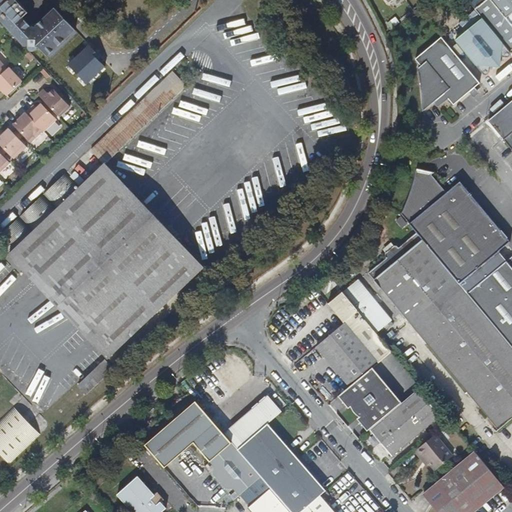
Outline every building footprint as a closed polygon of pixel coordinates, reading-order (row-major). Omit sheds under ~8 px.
[(0,0),(0,19),(24,47),(28,47),(29,49),(30,50),(31,51),(33,51),(35,51),(36,50),(37,49),(39,45),(47,55),(76,29),(56,7),(37,25),(31,24),(9,0),(0,0)] [(511,50),(511,0),(486,0),(476,9),(483,17),(511,51),(511,50)] [(511,52),(511,51),(483,17),(476,24),(475,31),(477,34),(475,37),(471,33),(465,33),(457,40),(477,63),(485,74),(487,74),(489,74),(490,73),(491,71),(491,66),(503,56),(511,56),(511,55),(511,52)] [(395,27),(400,22),(397,18),(391,22),(395,27)] [(475,31),(476,24),(465,33),(471,33),(475,37),(477,34),(475,31)] [(450,45),(443,36),(417,58),(422,65),(420,67),(421,75),(422,81),(423,87),(424,94),(424,99),(425,105),(425,110),(446,93),(455,104),(471,91),(476,87),(481,82),(465,63),(450,45)] [(31,62),(34,59),(17,40),(15,42),(22,49),(21,50),(31,62)] [(477,63),(457,40),(450,45),(465,63),(477,63)] [(502,66),(503,56),(491,66),(502,66)] [(21,81),(8,66),(6,68),(0,73),(0,87),(1,89),(6,94),(21,81)] [(50,76),(43,69),(41,71),(47,78),(50,76)] [(106,163),(185,86),(171,72),(90,150),(104,164),(106,163)] [(481,92),(476,87),(471,91),(476,97),(481,92)] [(38,93),(37,95),(45,103),(51,110),(58,117),(69,107),(52,89),(46,94),(42,89),(38,93)] [(51,110),(45,103),(42,106),(48,112),(51,110)] [(42,106),(40,104),(36,108),(33,111),(30,107),(27,110),(25,112),(42,131),(43,132),(56,120),(48,112),(42,106)] [(42,131),(25,112),(20,117),(17,120),(15,122),(13,124),(17,128),(23,135),(30,142),(42,131)] [(12,133),(8,128),(3,133),(0,136),(0,135),(0,144),(6,151),(13,158),(26,147),(18,139),(12,133)] [(23,135),(17,128),(12,133),(18,139),(23,135)] [(473,136),(469,140),(477,151),(481,148),(473,136)] [(0,170),(8,163),(2,155),(0,153),(0,170)] [(109,358),(204,267),(106,163),(104,164),(80,187),(11,254),(10,255),(109,358)] [(511,242),(461,182),(447,193),(430,173),(417,170),(416,178),(414,184),(412,190),(410,197),(407,204),(402,215),(418,233),(460,284),(499,252),(511,242)] [(0,242),(11,254),(80,187),(78,185),(82,181),(74,174),(70,177),(66,173),(0,236),(0,242)] [(511,346),(460,284),(418,233),(400,248),(399,246),(395,247),(387,253),(387,258),(387,259),(369,274),(499,428),(511,417),(511,346)] [(511,256),(507,261),(499,252),(460,284),(511,346),(511,256)] [(116,365),(211,274),(204,267),(109,358),(116,365)] [(357,309),(344,293),(329,304),(345,324),(317,347),(349,385),(378,361),(379,362),(392,351),(391,349),(357,309)] [(405,337),(372,297),(357,309),(391,349),(405,337)] [(88,393),(114,368),(106,360),(80,385),(88,393)] [(352,405),(383,379),(373,367),(339,396),(349,408),(352,405)] [(361,417),(392,391),(383,379),(352,405),(361,417)] [(393,456),(441,415),(419,389),(371,431),(393,456)] [(368,431),(402,402),(392,391),(361,417),(358,419),(368,431)] [(268,423),(282,411),(269,396),(224,434),(238,449),(268,423)] [(224,434),(196,401),(146,445),(165,468),(195,443),(215,466),(214,474),(226,488),(236,489),(240,495),(262,477),(238,449),(224,434)] [(44,434),(16,404),(0,419),(0,450),(13,464),(44,434)] [(361,417),(352,405),(353,408),(354,411),(355,413),(357,415),(361,417)] [(327,491),(268,423),(238,449),(262,477),(271,488),(292,511),(301,511),(321,496),(327,491)] [(454,455),(436,434),(419,448),(431,463),(437,469),(454,455)] [(431,463),(419,448),(416,451),(428,466),(431,463)] [(474,511),(505,487),(476,452),(424,495),(437,511),(448,511),(449,511),(474,511)] [(162,511),(167,508),(162,503),(164,500),(158,493),(155,495),(139,477),(118,495),(133,511),(162,511)] [(292,511),(271,488),(249,507),(252,511),(292,511)] [(334,511),(321,496),(301,511),(334,511)]
